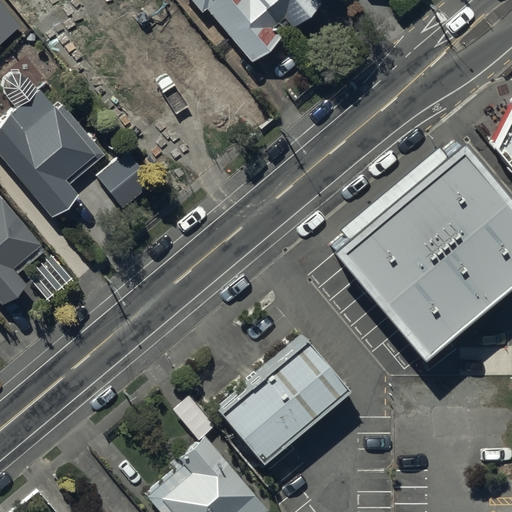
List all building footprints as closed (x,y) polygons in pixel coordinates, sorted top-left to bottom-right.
[(0,0),(0,34),(21,17),(7,0),(0,0)] [(7,0),(21,17),(30,27),(63,0),(7,0)] [(191,0),(197,6),(199,3),(245,58),(315,0),(191,0)] [(86,11),(66,29),(91,58),(88,61),(109,89),(113,86),(145,125),(170,105),(157,90),(184,67),(132,6),(103,31),(86,11)] [(0,113),(0,156),(46,213),(74,190),(65,180),(102,151),(58,98),(52,104),(36,84),(0,113)] [(511,94),(504,95),(479,137),(511,175),(511,94)] [(511,196),(454,131),(322,246),(330,255),(417,354),(422,360),(511,281),(511,196)] [(124,147),(93,173),(119,204),(150,178),(124,147)] [(0,197),(0,297),(22,279),(13,269),(41,247),(0,197)] [(52,249),(24,273),(42,296),(71,272),(52,249)] [(339,380),(299,331),(212,403),(254,452),(339,380)] [(255,511),(262,506),(198,430),(172,452),(179,460),(141,492),(157,511),(255,511)]
